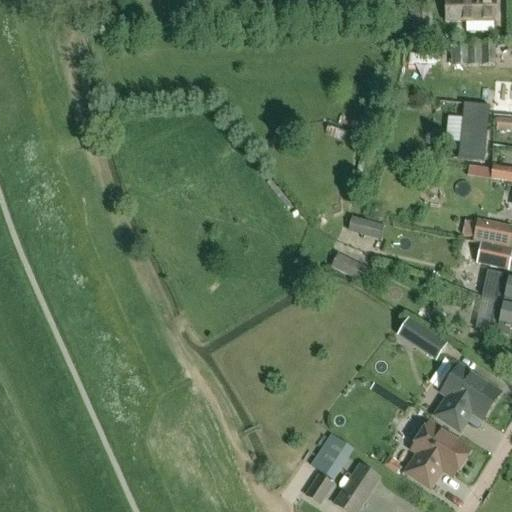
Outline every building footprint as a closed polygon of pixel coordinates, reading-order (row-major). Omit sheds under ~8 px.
[(495,23),(496,23),(494,0),(458,0),(458,8),(446,8),(446,24),(466,24),(466,34),(494,33),(494,34),(495,34),(495,23)] [(434,44),(430,7),(409,9),(413,45),(434,44)] [(466,45),(466,49),(450,49),(450,68),(473,68),(495,67),(494,45),(487,45),(466,45)] [(489,108),(464,105),(458,160),(484,163),(489,108)] [(511,120),(511,121),(511,119),(496,118),(495,132),(511,133),(511,132),(511,120)] [(344,136),(346,130),(328,124),(326,129),(325,134),(324,136),(325,136),(342,142),(344,136)] [(504,182),(506,168),(494,166),(492,180),(504,182)] [(469,167),(467,178),(476,179),(477,168),(469,167)] [(339,232),(373,244),(380,226),(346,213),(339,232)] [(509,246),(511,232),(511,231),(476,224),(463,221),(461,237),(509,246)] [(507,273),(510,263),(511,251),(511,250),(480,244),(475,265),(507,273)] [(368,271),(338,255),(331,269),(361,284),(368,271)] [(466,269),(463,279),(480,284),(483,273),(466,269)] [(496,302),(511,305),(511,279),(502,277),(496,302)] [(443,292),(470,295),(469,314),(483,315),(486,284),(444,280),(443,292)] [(418,295),(415,303),(433,311),(437,303),(418,295)] [(511,305),(496,302),(489,334),(508,338),(509,332),(511,332),(511,305)] [(416,346),(435,359),(446,342),(426,330),(416,346)] [(511,364),(509,363),(503,371),(511,377),(511,364)] [(437,418),(459,432),(471,413),(482,421),(498,396),(460,370),(455,375),(450,377),(445,384),(446,389),(443,395),(449,399),(437,418)] [(407,475),(429,489),(441,470),(452,478),(468,453),(429,427),(425,433),(420,434),(416,441),(417,446),(413,452),(420,456),(407,475)] [(354,451),(330,436),(325,445),(348,459),(354,451)] [(340,472),(317,457),(311,467),(334,481),(340,472)] [(320,509),(334,488),(319,477),(305,499),(320,509)] [(353,479),(335,506),(343,511),(357,511),(371,492),(353,479)]
